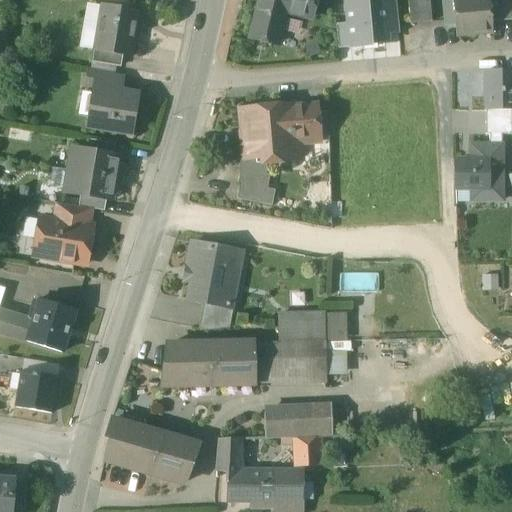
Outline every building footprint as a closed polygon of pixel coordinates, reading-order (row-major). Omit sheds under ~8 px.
[(257,0),(248,40),(275,46),(283,13),(309,19),(313,0),(257,0)] [(382,0),(344,0),(347,25),(349,49),(361,48),(361,46),(386,44),(386,36),(382,0)] [(394,0),(383,0),(382,0),(386,36),(398,35),(394,0)] [(428,0),(406,0),(409,24),(430,22),(428,0)] [(452,0),(456,37),(490,34),(489,24),(486,0),(452,0)] [(498,0),(486,0),(489,24),(501,23),(498,0)] [(498,0),(501,23),(511,21),(511,9),(511,0),(498,0)] [(139,12),(101,5),(100,7),(102,7),(94,50),(93,50),(93,52),(116,56),(131,58),(131,56),(130,56),(135,24),(136,25),(137,23),(136,23),(138,12),(139,12)] [(347,25),(335,26),(337,50),(349,49),(347,25)] [(116,56),(93,52),(91,63),(115,67),(116,56)] [(120,77),(88,71),(86,88),(118,93),(120,77)] [(511,72),(484,74),(485,113),(511,112),(511,111),(511,72)] [(118,93),(86,88),(86,89),(93,90),(87,128),(129,135),(133,108),(122,106),(122,104),(121,103),(120,101),(119,100),(117,99),(118,93)] [(259,109),(241,111),(244,135),(239,135),(240,147),(241,158),(241,160),(254,159),(255,163),(265,162),(264,158),(274,157),(275,164),(295,162),(293,136),(300,136),(302,135),(300,113),(291,114),(290,106),(280,107),(273,108),(273,105),(268,101),(262,101),(259,106),(259,109)] [(313,112),(300,113),(302,135),(300,136),(300,140),(316,139),(313,112)] [(511,136),(511,112),(485,113),(485,137),(488,137),(489,147),(501,147),(501,136),(511,136)] [(114,145),(87,141),(85,152),(112,157),(114,145)] [(489,147),(470,147),(471,162),(455,162),(455,191),(485,190),(485,202),(502,202),(501,147),(489,147)] [(85,152),(71,150),(67,172),(118,180),(120,168),(117,167),(118,158),(112,157),(85,152)] [(254,159),(241,160),(241,158),(240,158),(237,172),(239,173),(264,177),(265,176),(265,170),(265,162),(255,163),(254,159)] [(118,180),(67,172),(63,194),(79,197),(105,201),(111,202),(112,192),(116,193),(118,180)] [(264,177),(239,173),(236,186),(238,187),(238,186),(266,191),(266,190),(268,177),(265,176),(264,177)] [(266,191),(238,186),(238,187),(235,200),(271,207),(274,192),(266,190),(266,191)] [(105,201),(79,197),(77,208),(91,211),(103,213),(105,201)] [(77,208),(55,205),(52,221),(88,227),(91,211),(77,208)] [(88,227),(52,221),(52,223),(39,221),(35,241),(42,242),(40,258),(58,261),(58,262),(74,265),(74,264),(85,266),(91,228),(88,227)] [(230,251),(190,244),(188,256),(192,256),(190,269),(195,270),(189,301),(203,304),(231,309),(231,307),(235,283),(229,282),(231,271),(227,270),(230,251)] [(373,292),(374,274),(338,273),(337,292),(373,292)] [(39,301),(38,305),(32,304),(27,321),(0,312),(0,335),(61,354),(74,312),(39,301)] [(231,309),(203,304),(198,330),(208,332),(229,329),(233,308),(231,307),(231,309)] [(324,315),(277,316),(278,344),(307,343),(324,343),(324,315)] [(278,344),(268,344),(268,385),(308,385),(307,343),(278,344)] [(324,343),(307,343),(308,385),(325,385),(324,343)] [(252,344),(166,346),(161,385),(198,386),(253,385),(252,344)] [(268,344),(252,344),(253,385),(268,385),(268,344)] [(132,385),(142,385),(142,366),(133,366),(132,385)] [(56,379),(21,373),(15,408),(50,414),(56,379)] [(330,412),(264,415),(265,440),(331,437),(330,412)] [(197,446),(111,421),(105,439),(109,440),(104,462),(183,485),(197,446)] [(238,440),(218,441),(216,472),(237,472),(238,440)] [(320,441),(297,441),(297,473),(297,485),(321,484),(320,441)] [(237,472),(216,472),(213,501),(297,500),(297,485),(297,473),(237,472)] [(101,491),(143,492),(144,477),(127,477),(127,480),(101,480),(101,491)] [(13,481),(0,480),(0,511),(10,511),(11,511),(13,487),(13,481)] [(24,511),(27,488),(13,487),(11,511),(18,511),(24,511)]
